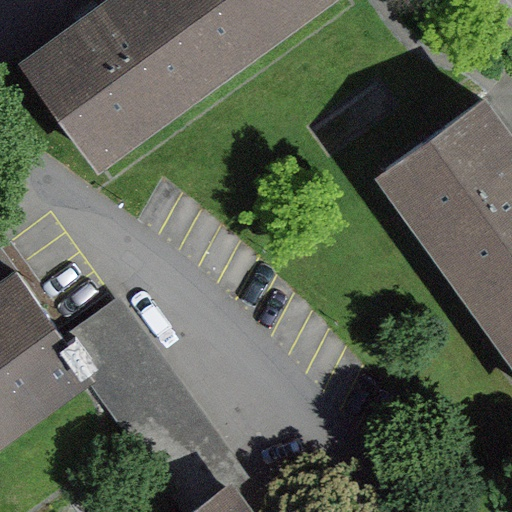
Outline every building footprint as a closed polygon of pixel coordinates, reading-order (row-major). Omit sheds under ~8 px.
[(226,82),(167,0),(117,0),(25,67),(102,172),(226,82)] [(167,0),(226,82),(337,0),(167,0)] [(386,173),(475,295),(511,266),(511,122),(493,96),(386,173)] [(511,266),(475,295),(511,346),(511,266)] [(0,284),(0,447),(86,386),(99,376),(70,337),(21,269),(0,284)] [(177,511),(196,511),(239,482),(112,306),(70,337),(99,376),(86,386),(177,511)] [(259,511),(239,482),(196,511),(259,511)]
